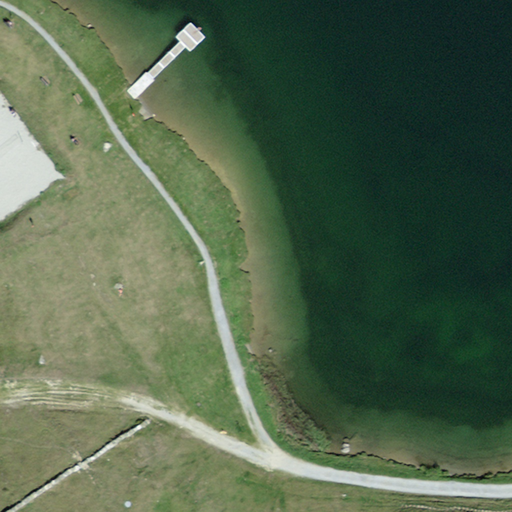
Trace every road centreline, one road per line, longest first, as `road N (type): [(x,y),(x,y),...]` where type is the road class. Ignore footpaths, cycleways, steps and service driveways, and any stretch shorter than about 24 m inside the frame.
road 1 (track): [(282,465),(251,422),(206,256),(63,56),(0,3)]
road 2 (track): [(0,396),(60,389),(149,404),(282,465)]
road 3 (track): [(511,492),(403,487),(282,465)]
